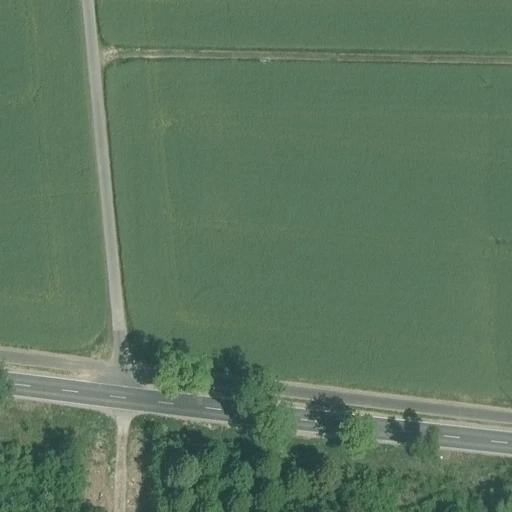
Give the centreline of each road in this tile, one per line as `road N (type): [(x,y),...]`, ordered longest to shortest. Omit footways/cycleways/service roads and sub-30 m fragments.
road 1 (secondary): [(0,384),(511,443)]
road 2 (track): [(117,511),(123,400),(84,0)]
